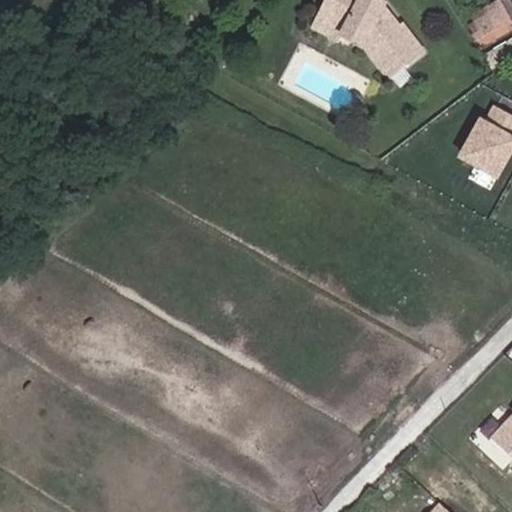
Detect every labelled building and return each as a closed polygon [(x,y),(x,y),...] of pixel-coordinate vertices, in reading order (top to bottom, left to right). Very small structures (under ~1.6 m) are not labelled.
[(399,29),(379,9),(382,4),(375,0),(329,0),(320,19),(346,33),(345,34),(368,46),(390,77),(422,52),(402,27),(399,29)] [(491,26),(508,17),(500,1),(482,11),(486,17),(491,26)] [(488,45),(511,30),(511,23),(508,17),(491,26),(486,17),(475,23),(480,31),(488,45)] [(346,33),(320,19),(316,27),(342,41),(345,34),(346,33)] [(488,45),(480,31),(470,36),(478,50),(488,45)] [(480,116),(456,157),(496,179),(511,152),(511,116),(493,105),(485,118),(480,116)] [(511,417),(492,439),(511,458),(511,417)] [(448,511),(438,502),(429,511),(448,511)]
